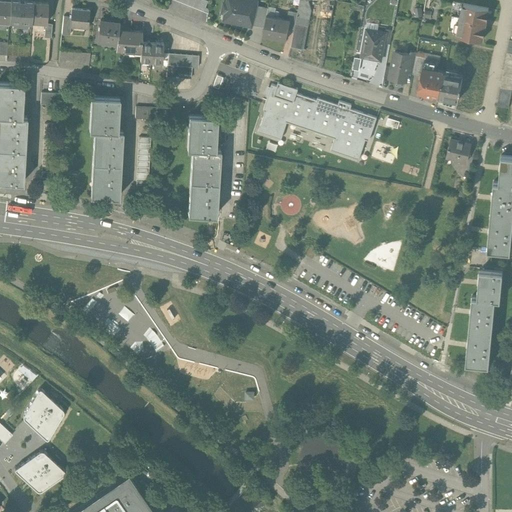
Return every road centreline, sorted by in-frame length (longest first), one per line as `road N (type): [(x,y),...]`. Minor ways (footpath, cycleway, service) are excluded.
road 1 (primary): [(26,222),(121,238),(218,269),(280,297),(435,392),(511,423)]
road 2 (residential): [(127,0),(248,54),(511,136)]
